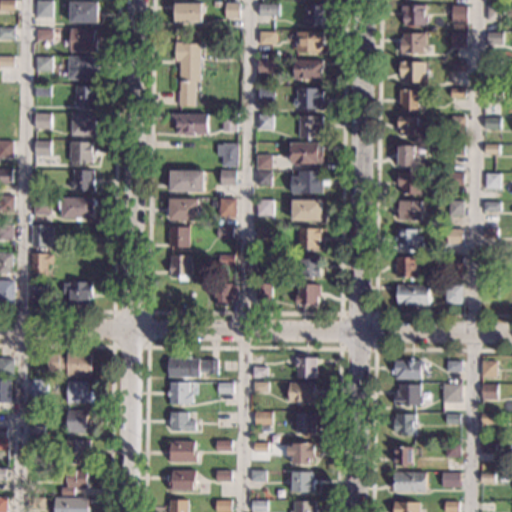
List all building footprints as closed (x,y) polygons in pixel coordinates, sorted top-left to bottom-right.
[(14,0),(14,10),(0,10),(0,0),(14,0)] [(52,18),(35,18),(35,1),(36,1),(52,2),(52,18)] [(96,12),(101,12),(100,17),(96,17),(96,23),(69,23),(69,1),(97,2),(96,12)] [(240,18),(225,18),(225,3),(240,4),(240,18)] [(201,9),(206,10),(205,13),(201,13),(201,23),(174,22),(174,4),(202,4),(201,9)] [(278,17),(258,16),(258,4),(279,5),(278,17)] [(324,13),(327,13),(326,17),(324,17),(323,25),(302,25),(302,16),(305,16),(305,5),(324,5),(324,13)] [(503,21),(487,21),(487,5),(504,5),(503,21)] [(425,14),(428,14),(428,25),(425,24),(425,27),(402,27),(403,13),(400,13),(400,6),(425,7),(425,14)] [(467,24),(450,24),(451,6),(468,6),(467,24)] [(0,27),(14,27),(13,39),(0,38),(0,27)] [(94,36),(97,36),(97,53),(68,53),(69,28),(94,28),(94,36)] [(52,30),(51,40),(35,40),(35,29),(52,30)] [(276,44),(259,44),(259,31),(276,32),(276,44)] [(323,40),(326,40),(326,45),(324,45),(324,48),(322,48),(322,54),(295,53),(296,32),(323,33),(323,40)] [(503,33),(503,45),(486,45),(487,32),(503,33)] [(467,48),(451,48),(451,33),(468,33),(467,48)] [(426,46),(423,46),(423,55),(400,54),(401,38),(402,38),(402,34),(426,35),(426,46)] [(182,44),(200,45),(199,81),(195,81),(194,105),(178,105),(179,62),(174,62),(174,42),(182,42),(182,44)] [(52,72),(34,71),(35,56),(36,56),(52,57),(52,72)] [(95,63),(98,63),(98,80),(67,79),(68,56),(95,57),(95,63)] [(0,57),(13,57),(13,67),(0,67),(0,57)] [(276,74),(270,74),(270,76),(256,76),(257,58),(276,58),(276,74)] [(322,80),(294,80),(294,60),(301,60),(322,61),(322,80)] [(424,76),(426,76),(426,80),(425,80),(425,83),(404,83),(405,77),(399,77),(399,61),(425,62),(424,76)] [(501,77),(485,76),(486,61),(501,62),(501,77)] [(466,72),(451,72),(451,62),(456,63),(466,63),(466,72)] [(12,97),(0,96),(0,85),(12,85),(12,97)] [(50,98),(34,97),(34,86),(50,86),(50,98)] [(96,96),(99,96),(99,100),(96,100),(96,107),(74,107),(75,86),(96,87),(96,96)] [(273,104),(258,103),(258,88),(274,89),(273,104)] [(323,105),(320,105),(320,109),(296,109),(296,107),(294,107),(294,99),(296,99),(296,88),(324,89),(323,105)] [(465,99),(449,99),(450,88),(465,88),(465,99)] [(502,100),(485,100),(485,89),(503,90),(502,100)] [(419,112),(401,112),(402,104),(399,104),(399,90),(420,91),(419,112)] [(14,136),(0,135),(0,113),(14,114),(14,136)] [(94,122),(99,122),(99,129),(95,129),(95,136),(70,136),(71,114),(94,115),(94,122)] [(207,134),(195,134),(195,138),(185,137),(185,135),(172,134),(172,124),(170,124),(171,114),(207,115),(207,134)] [(238,130),(224,130),(224,114),(238,114),(238,130)] [(50,130),(35,130),(35,115),(50,115),(50,130)] [(271,130),(259,130),(259,116),(272,116),(271,130)] [(323,129),(320,129),(320,138),(299,138),(300,117),(323,117),(323,129)] [(418,127),(420,128),(420,134),(418,134),(418,137),(401,137),(401,127),(398,127),(399,118),(418,118),(418,127)] [(466,133),(451,132),(451,118),(465,118),(467,118),(466,133)] [(501,130),(485,130),(486,118),(501,118),(501,130)] [(12,159),(0,159),(0,142),(12,142),(12,159)] [(49,157),(34,157),(35,142),(36,142),(49,142),(49,157)] [(91,150),(94,150),(94,156),(92,156),(92,162),(69,161),(69,157),(68,157),(68,153),(69,153),(70,143),(91,143),(91,150)] [(236,167),(222,167),(223,157),(217,157),(217,145),(237,145),(236,167)] [(323,165),(291,164),(291,145),(323,145),(323,165)] [(499,155),(485,155),(486,146),(500,147),(499,155)] [(414,154),(416,155),(416,160),(414,159),(413,168),(399,167),(400,147),(414,147),(414,154)] [(465,156),(451,155),(451,147),(465,147),(465,156)] [(272,156),(271,170),(257,169),(257,155),(272,156)] [(11,183),(0,182),(0,170),(12,171),(11,183)] [(91,179),(95,179),(95,192),(71,192),(71,183),(73,183),(73,171),(91,171),(91,179)] [(203,179),(206,179),(206,185),(203,185),(203,193),(169,192),(169,185),(171,185),(171,171),(203,172),(203,179)] [(235,172),(235,187),(220,187),(221,172),(235,172)] [(270,173),(270,186),(258,186),(259,172),(270,173)] [(322,182),(324,182),(324,187),(322,187),(322,196),(291,195),(292,177),(299,178),(299,172),(322,173),(322,182)] [(421,196),(401,196),(401,187),(398,187),(399,174),(421,175),(421,196)] [(463,186),(449,186),(449,174),(464,174),(463,186)] [(500,190),(486,190),(486,175),(500,175),(500,190)] [(0,197),(12,197),(12,212),(0,212),(0,197)] [(49,215),(33,214),(33,198),(50,198),(49,215)] [(94,219),(62,218),(62,210),(59,210),(59,204),(62,204),(62,199),(94,200),(94,219)] [(236,217),(220,217),(220,200),(236,200),(236,217)] [(197,221),(169,221),(170,201),(198,201),(197,221)] [(272,216),(257,216),(257,201),(272,202),(272,216)] [(321,222),(292,222),(292,202),(321,202),(321,222)] [(422,222),(400,221),(400,202),(422,202),(422,222)] [(465,216),(449,216),(450,202),(465,202),(465,216)] [(500,212),(484,212),(485,202),(501,202),(500,212)] [(12,240),(0,240),(0,225),(12,226),(12,240)] [(48,229),(53,229),(53,236),(48,236),(48,247),(31,247),(31,226),(48,226),(48,229)] [(233,239),(217,238),(217,228),(233,229),(233,239)] [(270,239),(256,239),(256,228),(270,229),(270,239)] [(188,248),(182,248),(182,251),(178,251),(178,249),(168,249),(168,245),(169,245),(169,229),(189,229),(188,248)] [(320,239),(318,239),(317,249),(309,249),(309,252),(304,252),(304,250),(298,249),(299,229),(321,229),(320,239)] [(498,239),(484,238),(484,230),(495,230),(498,230),(498,239)] [(417,238),(422,238),(422,252),(397,251),(397,243),(396,243),(396,238),(398,238),(398,231),(417,231),(417,238)] [(463,244),(448,244),(449,231),(463,231),(463,244)] [(11,274),(0,274),(0,254),(12,254),(11,274)] [(47,255),(53,255),(53,265),(47,265),(46,275),(30,274),(30,254),(47,254),(47,255)] [(234,268),(219,267),(219,255),(234,256),(234,268)] [(190,263),(191,264),(191,277),(188,277),(188,283),(178,283),(178,276),(169,276),(170,256),(190,257),(190,263)] [(270,269),(268,269),(268,277),(257,276),(257,268),(256,268),(256,256),(270,256),(270,269)] [(318,267),(323,267),(322,277),(318,277),(318,281),(312,281),(312,277),(301,277),(301,257),(319,257),(318,267)] [(464,268),(449,267),(450,257),(464,257),(464,268)] [(417,279),(396,279),(397,259),(417,259),(417,279)] [(13,305),(0,304),(0,282),(13,283),(13,305)] [(45,295),(30,294),(30,283),(45,283),(45,295)] [(92,299),(88,299),(88,307),(70,306),(70,294),(63,294),(63,285),(70,285),(70,283),(92,284),(92,299)] [(230,289),(236,289),(236,304),(218,304),(218,298),(215,298),(215,288),(218,288),(218,285),(230,285),(230,289)] [(270,299),(255,298),(255,286),(270,286),(270,299)] [(319,297),(317,297),(317,306),(295,305),(295,296),(298,296),(299,286),(319,287),(319,297)] [(429,307),(398,306),(398,286),(429,287),(429,307)] [(463,287),(462,305),(445,305),(446,287),(463,287)] [(497,299),(482,299),(483,287),(498,288),(497,299)] [(90,377),(65,377),(65,369),(58,369),(58,372),(46,372),(46,353),(59,354),(59,358),(65,359),(66,351),(91,352),(90,377)] [(314,378),(296,378),(296,367),(294,367),(294,365),(290,365),(290,359),(294,359),(294,357),(315,357),(314,378)] [(198,362),(205,362),(206,359),(218,360),(217,376),(204,376),(205,373),(198,372),(198,378),(167,377),(167,358),(198,359),(198,362)] [(0,359),(12,360),(12,375),(0,375),(0,359)] [(421,363),(424,363),(424,371),(421,371),(421,380),(395,380),(395,374),(391,374),(392,363),(395,364),(396,361),(421,361),(421,363)] [(461,373),(446,373),(446,361),(461,361),(461,373)] [(497,378),(481,378),(481,361),(483,361),(497,362),(497,378)] [(266,378),(252,378),(252,367),(266,367),(266,378)] [(9,403),(0,402),(0,380),(10,381),(9,403)] [(47,398),(30,397),(30,380),(47,381),(47,398)] [(88,390),(92,390),(91,404),(66,403),(66,381),(88,382),(88,390)] [(188,394),(191,394),(191,405),(168,405),(168,402),(166,402),(166,384),(169,384),(169,382),(188,383),(188,394)] [(267,394),(252,393),(252,382),(267,382),(267,394)] [(232,393),(216,393),(217,383),(232,384),(232,393)] [(313,404),(288,403),(288,383),(314,384),(313,404)] [(496,401),(480,400),(481,384),(497,384),(496,401)] [(420,397),(423,397),(423,404),(420,404),(419,408),(394,407),(394,392),(397,392),(397,390),(398,390),(399,385),(420,386),(420,397)] [(461,403),(441,403),(441,385),(461,385),(461,403)] [(86,419),(90,419),(90,433),(65,433),(66,411),(86,411),(86,419)] [(271,426),(268,426),(268,432),(258,432),(258,426),(252,426),(253,412),(271,413),(271,426)] [(187,420),(195,420),(195,432),(169,432),(170,425),(168,425),(168,413),(187,413),(187,420)] [(314,434),(295,433),(295,413),(314,413),(314,434)] [(415,436),(401,436),(401,434),(394,434),(394,421),(396,419),(397,413),(416,414),(415,436)] [(495,424),(481,424),(481,413),(495,414),(495,424)] [(459,426),(446,426),(446,414),(448,414),(460,415),(459,426)] [(44,437),(26,437),(27,427),(44,427),(44,437)] [(6,438),(8,438),(7,451),(0,451),(0,429),(6,429),(6,438)] [(44,456),(29,455),(29,440),(45,440),(44,456)] [(89,455),(87,455),(87,464),(63,463),(63,449),(65,449),(65,440),(90,441),(89,455)] [(230,452),(214,452),(214,440),(230,440),(230,452)] [(194,451),(197,451),(196,462),(168,461),(169,441),(194,442),(194,451)] [(314,443),(313,459),(311,459),(311,465),(291,465),(291,456),(286,456),(286,445),(291,445),(291,442),(314,443)] [(268,452),(251,452),(252,443),(268,443),(268,452)] [(495,454),(480,454),(481,443),(493,443),(496,443),(495,454)] [(459,457),(445,457),(445,444),(459,444),(459,457)] [(412,465),(394,465),(394,447),(413,447),(412,465)] [(86,488),(73,488),(72,497),(59,497),(59,478),(64,479),(65,469),(86,470),(86,488)] [(194,493),(168,492),(169,483),(165,483),(165,475),(169,475),(169,471),(194,471),(194,493)] [(230,481),(215,481),(215,471),(231,472),(230,481)] [(266,471),(265,482),(248,482),(249,471),(266,471)] [(425,494),(394,493),(394,472),(425,473),(425,494)] [(310,478),(313,478),(313,494),(291,493),(291,473),(310,473),(310,478)] [(459,490),(442,489),(442,473),(459,473),(459,490)] [(494,486),(480,485),(480,474),(492,474),(494,474),(494,486)] [(43,509),(25,508),(26,497),(44,498),(43,509)] [(86,511),(53,511),(53,498),(87,499),(86,511)] [(266,500),(266,511),(250,511),(250,500),(266,500)] [(187,511),(165,511),(165,507),(168,507),(168,501),(187,501),(187,511)] [(230,511),(214,511),(215,501),(230,501),(230,511)] [(419,511),(393,511),(393,501),(419,502),(419,511)] [(313,509),(316,509),(315,511),(291,511),(292,502),(314,502),(313,509)] [(458,511),(445,511),(445,502),(458,502),(458,511)] [(493,511),(479,511),(479,502),(493,503),(493,511)]
